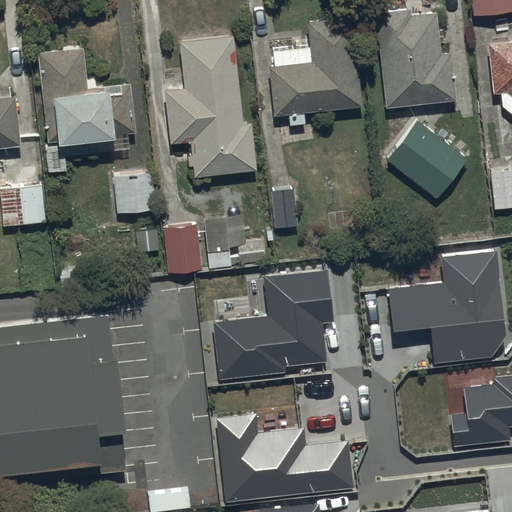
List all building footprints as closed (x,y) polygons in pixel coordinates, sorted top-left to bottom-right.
[(374,4),(385,100),(456,92),(450,44),(440,45),(435,4),(411,7),(410,0),(374,4)] [(305,117),(304,106),(363,101),(355,11),(307,14),(309,40),(272,43),(273,59),(268,60),(272,109),(288,108),(289,118),(305,117)] [(233,28),(179,34),(184,81),(163,83),(169,136),(189,134),(191,148),(187,148),(188,159),(193,158),(194,169),(256,163),(250,115),(242,116),(233,28)] [(511,34),(488,36),(492,87),(501,87),(502,100),(511,108),(511,34)] [(83,41),(37,44),(48,140),(44,141),(47,166),(67,164),(65,149),(129,142),(127,126),(134,125),(129,76),(109,78),(109,76),(93,78),(92,73),(86,74),(83,41)] [(0,141),(20,139),(14,89),(0,90),(0,141)] [(466,153),(416,113),(386,152),(436,192),(466,153)] [(511,200),(511,162),(490,165),(494,203),(511,200)] [(152,166),(112,169),(116,208),(155,204),(152,166)] [(7,183),(0,182),(0,188),(2,221),(45,218),(43,179),(19,180),(18,175),(6,176),(7,183)] [(294,183),(271,185),(274,222),(297,220),(294,183)] [(242,208),(203,212),(208,263),(264,257),(262,234),(245,236),(242,208)] [(201,264),(197,218),(163,221),(166,267),(201,264)] [(158,224),(136,225),(136,246),(158,245),(158,224)] [(496,248),(440,254),(444,282),(389,288),(394,332),(431,328),(435,363),(492,357),(506,338),(496,248)] [(327,269),(262,276),(267,316),(210,323),(217,383),(286,375),(285,367),(327,362),(322,323),(334,322),(327,269)] [(122,466),(105,314),(0,324),(0,465),(19,464),(19,476),(122,466)] [(511,372),(494,375),(495,383),(462,387),(466,413),(451,415),(455,446),(511,439),(510,425),(511,424),(511,372)] [(255,413),(216,417),(226,503),(354,488),(348,439),(306,444),(304,427),(257,432),(255,413)] [(318,511),(317,502),(257,509),(256,511),(318,511)]
